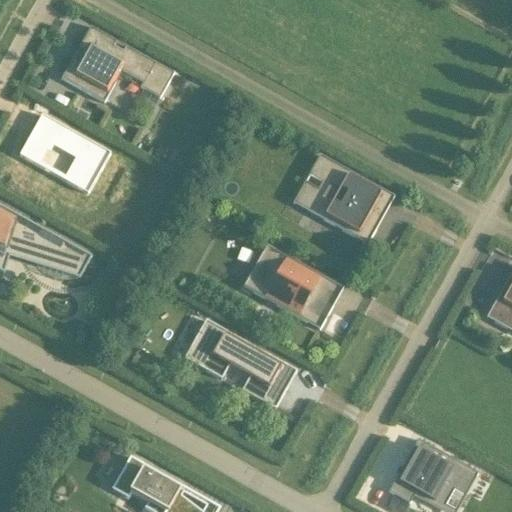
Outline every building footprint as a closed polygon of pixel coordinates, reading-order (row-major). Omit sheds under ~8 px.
[(60,81),(104,105),(116,71),(142,85),(139,90),(159,101),(174,75),(90,29),(60,81)] [(111,156),(41,117),(38,122),(37,122),(34,126),(35,127),(23,148),(23,147),(20,152),(21,152),(17,158),(87,198),(111,156)] [(367,247),(394,199),(319,157),(308,177),(321,185),(306,212),(367,247)] [(0,207),(0,273),(3,275),(9,258),(79,280),(91,259),(0,207)] [(266,247),(242,289),(319,332),(343,290),(266,247)] [(511,287),(502,305),(496,301),(486,320),(511,334),(511,287)] [(205,322),(184,361),(221,382),(229,368),(249,379),(241,393),(274,412),(296,373),(205,322)] [(472,476),(476,478),(478,476),(417,442),(416,444),(420,446),(408,466),(405,464),(388,494),(393,497),(408,505),(409,506),(411,503),(407,501),(412,492),(442,509),(453,489),(463,495),(465,492),(463,492),(472,476)] [(194,511),(175,496),(177,492),(178,492),(181,488),(130,459),(111,491),(128,500),(131,494),(148,504),(144,509),(148,511),(194,511)] [(403,511),(408,505),(393,497),(386,509),(391,511),(403,511)]
